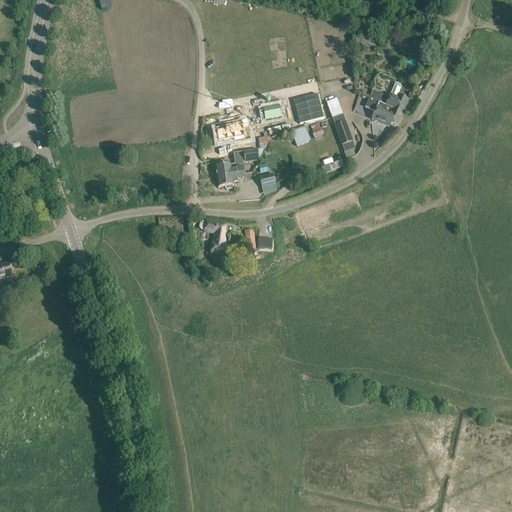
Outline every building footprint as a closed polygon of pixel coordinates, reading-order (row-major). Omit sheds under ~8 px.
[(372,92),(369,99),(379,103),(403,113),(408,100),(401,97),(399,96),(399,97),(397,97),(401,88),(401,86),(397,84),(395,85),(391,94),(389,99),(373,92),(372,92)] [(364,89),(358,87),(355,93),(361,95),(364,89)] [(324,121),(318,98),(295,105),(301,128),(324,121)] [(397,127),(403,113),(379,103),(368,99),(365,108),(375,113),(372,120),(389,128),(391,124),(397,127)] [(286,103),(261,108),(263,119),(288,115),(286,103)] [(342,116),(332,120),(344,153),(354,149),(342,116)] [(222,127),(214,129),(217,144),(233,141),(233,143),(245,141),(243,128),(247,128),(246,120),(221,125),(222,127)] [(305,128),(290,133),(293,138),(297,147),(308,143),(311,142),(305,128)] [(215,168),(216,178),(244,174),(243,163),(258,161),(267,144),(259,145),(260,151),(233,155),(235,165),(229,166),(229,161),(220,162),(221,167),(215,168)] [(343,162),(328,167),(321,169),(323,176),(345,168),(343,162)] [(245,181),(244,174),(216,178),(218,189),(225,188),(225,189),(227,190),(231,190),(232,188),(232,186),(234,186),(233,183),(245,181)] [(275,185),(273,175),(259,179),(262,189),(275,185)] [(225,257),(226,255),(227,245),(224,245),(226,233),(224,233),(226,225),(206,222),(204,233),(214,235),(213,243),(212,243),(210,255),(225,257)] [(255,251),(254,240),(253,230),(245,231),(247,251),(255,251)] [(9,263),(0,265),(0,279),(13,276),(9,263)]
